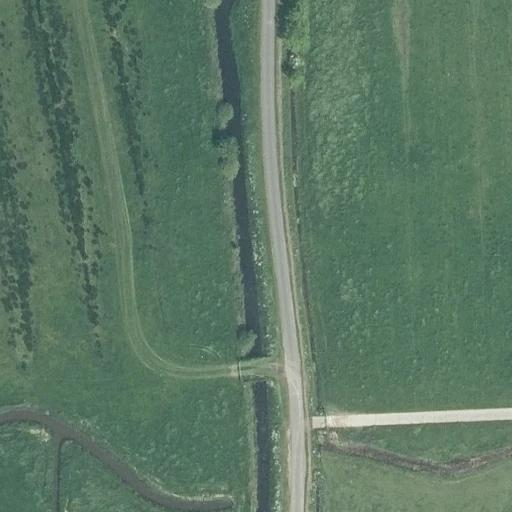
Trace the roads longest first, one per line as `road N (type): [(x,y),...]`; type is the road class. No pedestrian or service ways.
road 1 (unclassified): [(292,511),(263,207),(271,0)]
road 2 (unknown): [(287,426),(511,416)]
